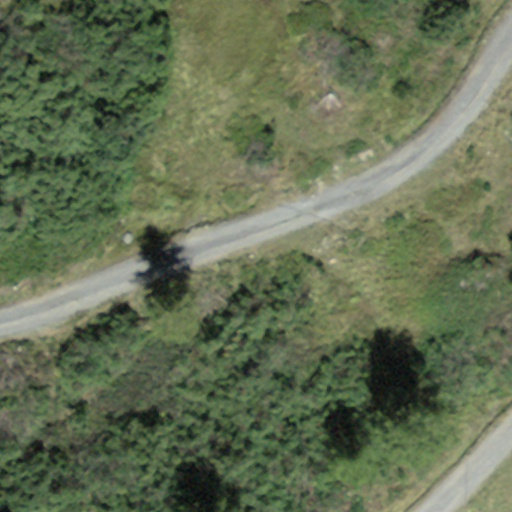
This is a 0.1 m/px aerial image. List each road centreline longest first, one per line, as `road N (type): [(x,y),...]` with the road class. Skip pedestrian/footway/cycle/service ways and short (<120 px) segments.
road 1 (track): [(0,308),(377,173),(442,128),(511,29)]
road 2 (track): [(511,421),(422,511)]
